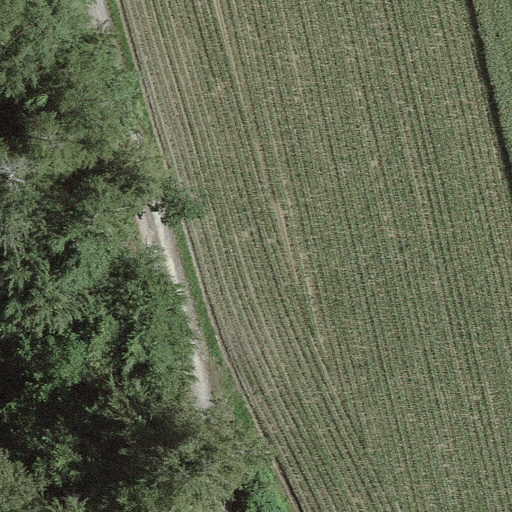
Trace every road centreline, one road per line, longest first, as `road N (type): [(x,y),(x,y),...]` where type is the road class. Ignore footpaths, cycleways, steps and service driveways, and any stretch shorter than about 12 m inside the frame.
road 1 (track): [(84,0),(202,408),(218,511)]
road 2 (track): [(138,204),(61,287),(0,323)]
